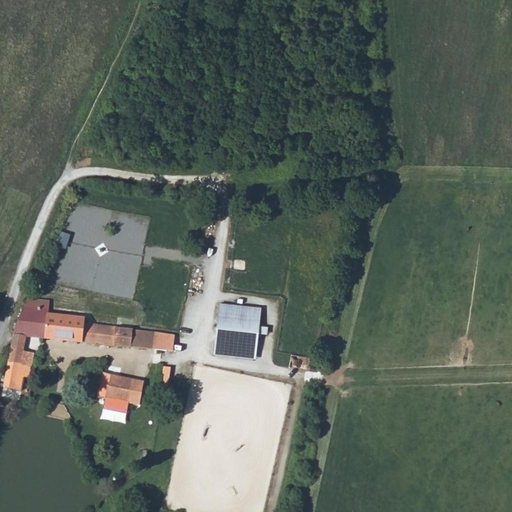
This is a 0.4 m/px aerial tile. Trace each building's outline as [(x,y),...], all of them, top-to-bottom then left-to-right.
[(66,247),(70,233),(62,231),(58,245),(66,247)] [(154,355),(162,355),(163,345),(157,344),(158,337),(115,330),(95,329),(95,324),(58,319),(58,314),(45,312),(46,303),(37,301),(33,313),(25,337),(27,337),(38,338),(151,354),(152,344),(155,344),(154,355)] [(262,308),(220,305),(215,355),(257,360),(262,308)] [(34,355),(38,338),(27,337),(22,353),(34,355)] [(173,346),(163,345),(162,355),(172,357),(173,346)] [(22,353),(14,389),(31,392),(35,370),(30,369),(34,355),(22,353)] [(43,357),(34,355),(30,369),(35,370),(41,371),(43,357)] [(115,378),(109,401),(116,402),(139,406),(143,384),(115,378)] [(154,387),(143,384),(139,406),(151,409),(152,405),(154,387)] [(134,425),(139,406),(116,402),(112,422),(134,425)]
